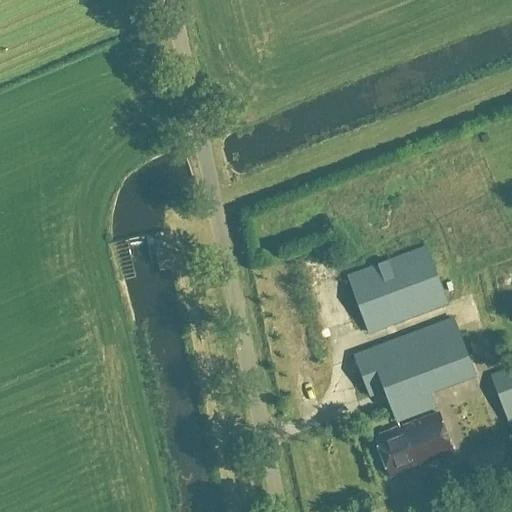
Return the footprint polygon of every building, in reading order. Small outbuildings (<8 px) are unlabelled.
[(425,247),(347,276),(368,333),(446,304),(425,247)] [(429,391),(473,375),(453,319),(354,355),(369,396),(384,390),(394,418),(433,404),(429,391)] [(511,367),(490,375),(511,432),(511,431),(511,367)] [(436,413),(373,436),(387,476),(451,453),(436,413)] [(511,473),(501,445),(467,458),(478,487),(511,473)]
